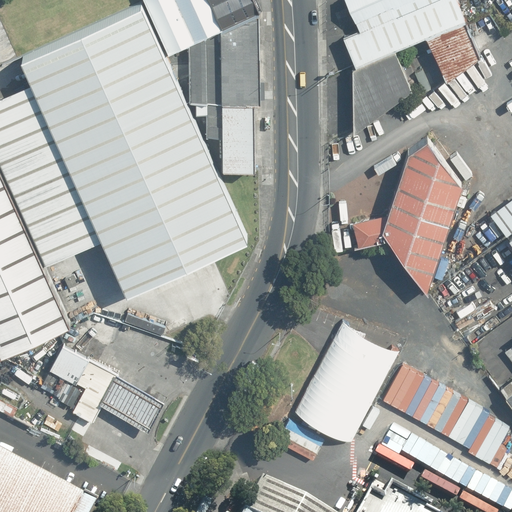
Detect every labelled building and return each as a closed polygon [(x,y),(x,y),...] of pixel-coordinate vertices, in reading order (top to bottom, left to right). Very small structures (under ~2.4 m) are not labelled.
[(142,0),(167,53),(185,45),(220,29),(206,0),(142,0)] [(206,0),(220,29),(249,16),(257,12),(251,0),(206,0)] [(457,0),(429,0),(359,30),(334,41),(346,68),(465,17),(457,0)] [(346,0),(359,30),(429,0),(346,0)] [(238,238),(130,1),(6,58),(7,61),(89,239),(114,295),(238,238)] [(213,168),(249,168),(249,16),(185,45),(187,103),(214,102),(213,168)] [(425,37),(445,79),(479,53),(465,19),(425,37)] [(353,66),(352,133),(411,90),(394,49),(353,66)] [(7,61),(0,63),(0,181),(37,262),(89,239),(7,61)] [(427,66),(414,71),(422,90),(435,85),(427,66)] [(388,238),(425,289),(460,180),(429,133),(408,146),(384,214),(353,220),(356,244),(388,238)] [(0,356),(66,327),(0,181),(0,356)] [(511,193),(491,209),(507,231),(511,227),(511,193)] [(472,212),(456,206),(450,222),(465,228),(472,212)] [(457,233),(451,230),(443,248),(450,251),(457,233)] [(386,331),(372,323),(363,340),(378,347),(386,331)] [(164,398),(63,341),(49,366),(82,384),(70,406),(94,419),(105,399),(150,424),(164,398)] [(300,392),(338,412),(361,369),(323,349),(300,392)] [(279,433),(317,453),(338,412),(300,392),(279,433)] [(0,395),(0,409),(12,416),(18,407),(0,395)] [(38,418),(25,410),(20,418),(33,426),(38,418)] [(0,412),(0,423),(6,426),(11,418),(0,412)] [(19,422),(14,430),(52,450),(57,443),(19,422)] [(317,453),(279,433),(271,448),(309,467),(317,453)] [(13,451),(9,459),(25,468),(30,460),(13,451)] [(0,511),(84,511),(89,504),(0,455),(0,511)] [(93,461),(89,468),(108,478),(111,470),(93,461)] [(233,511),(312,511),(252,478),(233,511)] [(425,511),(385,489),(379,498),(368,491),(357,511),(425,511)]
